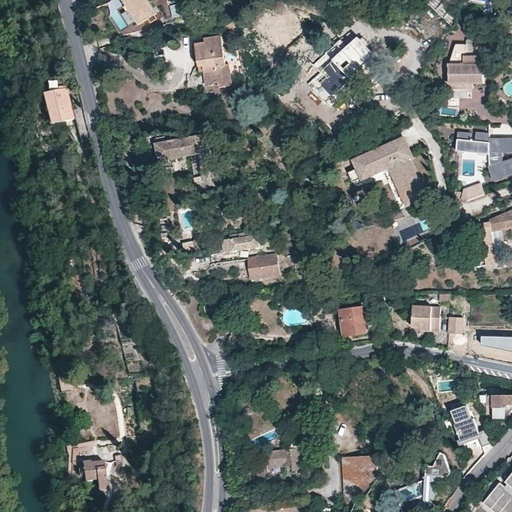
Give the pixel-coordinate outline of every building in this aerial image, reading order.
[(158,14),(148,0),(122,0),(140,26),(158,14)] [(171,20),(182,17),(178,2),(167,5),(171,20)] [(499,26),(492,23),(488,32),(495,35),(499,26)] [(228,64),(225,65),(220,37),(203,40),(204,44),(196,45),(198,56),(199,67),(204,66),(205,72),(207,87),(219,85),(219,88),(232,86),(228,64)] [(342,89),(352,80),(362,71),(377,57),(359,38),(348,47),(344,51),(338,45),(328,54),(327,53),(317,62),(342,89)] [(342,42),(338,45),(344,51),(348,47),(342,42)] [(483,54),(466,54),(467,44),(456,44),(449,65),(483,65),(483,54)] [(313,65),(320,73),(338,93),(342,89),(317,62),(313,65)] [(450,84),(472,83),(484,83),(483,65),(449,65),(450,81),(450,84)] [(352,80),(356,84),(366,75),(362,71),(352,80)] [(317,74),(307,84),(327,103),(337,92),(317,74)] [(63,79),(56,81),(56,92),(65,89),(63,79)] [(446,81),(446,89),(472,88),(472,83),(450,84),(450,81),(446,81)] [(52,125),(73,119),(65,89),(56,92),(45,94),(52,125)] [(468,91),(465,99),(472,102),(475,94),(468,91)] [(217,188),(207,134),(186,138),(189,155),(199,154),(203,174),(193,175),(197,191),(217,188)] [(506,135),(464,135),(464,146),(505,150),(506,135)] [(189,155),(186,138),(155,143),(158,160),(189,155)] [(406,139),(384,149),(386,154),(404,146),(410,159),(414,157),(406,139)] [(410,159),(404,146),(386,154),(384,149),(356,161),(359,169),(350,173),(354,183),(364,178),(364,179),(384,171),(391,168),(404,197),(423,189),(410,159)] [(485,196),(481,185),(464,190),(464,193),(463,200),(485,196)] [(427,198),(423,189),(404,197),(408,206),(427,198)] [(500,252),(496,253),(492,231),(502,229),(511,227),(511,209),(490,220),(490,222),(480,223),(480,225),(473,226),(474,231),(473,232),(477,253),(478,258),(485,257),(486,266),(502,262),(500,252)] [(504,252),(503,242),(504,242),(502,229),(492,231),(496,253),(500,252),(504,252)] [(222,240),(224,253),(269,246),(268,241),(259,243),(258,235),(264,234),(263,230),(239,234),(240,237),(231,238),(222,240)] [(209,249),(207,236),(197,238),(193,241),(195,251),(209,249)] [(294,253),(293,241),(279,243),(280,255),(294,253)] [(486,266),(485,257),(478,258),(477,253),(474,254),(475,267),(486,266)] [(251,278),(260,277),(279,274),(276,256),(248,259),(251,275),(251,278)] [(396,274),(393,264),(379,268),(381,272),(383,279),(396,274)] [(76,308),(86,306),(81,282),(83,282),(83,277),(80,278),(80,276),(69,278),(73,295),(74,301),(76,308)] [(361,305),(370,303),(369,294),(360,295),(361,305)] [(121,306),(125,318),(137,314),(133,302),(121,306)] [(440,307),(414,306),(412,328),(422,328),(431,329),(431,332),(439,332),(439,329),(440,307)] [(344,337),(355,335),(355,332),(365,330),(362,307),(340,310),(344,337)] [(449,334),(462,334),(463,318),(450,317),(449,334)] [(511,405),(511,394),(481,395),(481,404),(483,403),(483,408),(492,408),(492,419),(505,419),(505,405),(511,405)] [(474,438),(480,456),(492,443),(487,428),(479,431),(474,418),(473,419),(467,403),(458,406),(461,413),(454,415),(457,424),(456,425),(462,442),(474,438)] [(304,446),(291,448),(291,451),(293,465),(293,471),(309,468),(304,446)] [(288,448),(270,450),(271,467),(274,467),(282,466),(290,466),(288,451),(288,448)] [(443,450),(438,450),(436,467),(429,466),(427,484),(422,485),(426,497),(400,505),(402,511),(428,511),(442,479),(448,479),(452,474),(443,450)] [(378,478),(376,457),(342,458),(344,492),(359,491),(367,494),(378,478)] [(85,476),(85,478),(97,477),(99,490),(108,488),(104,459),(91,461),(91,459),(83,460),(83,465),(80,465),(78,467),(79,474),(81,476),(85,476)] [(272,478),(269,461),(255,463),(259,479),(272,478)] [(511,511),(511,474),(505,483),(508,486),(506,489),(503,486),(499,484),(488,497),(505,511),(511,511)] [(350,511),(359,491),(344,492),(344,506),(349,511),(350,511)] [(505,511),(488,497),(483,503),(493,511),(505,511)]
